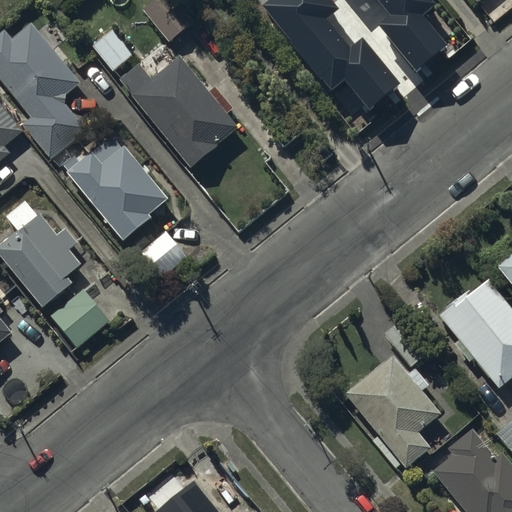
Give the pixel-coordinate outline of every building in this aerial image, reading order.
[(172,0),(152,0),(142,8),(168,41),(191,24),(172,0)] [(322,32),(301,6),(298,8),(291,0),(288,0),(279,7),(287,17),(273,27),(294,54),(322,32)] [(430,14),(418,0),(355,0),(335,16),(351,35),(334,49),(354,74),(392,44),(398,51),(409,42),(403,36),(430,14)] [(0,83),(27,117),(19,123),(49,161),(85,132),(63,104),(63,94),(77,83),(30,24),(10,39),(3,30),(0,32),(0,83)] [(131,54),(111,28),(89,45),(109,71),(131,54)] [(138,64),(118,80),(189,168),(237,130),(224,113),(230,108),(214,88),(207,93),(179,58),(150,80),(138,64)] [(0,158),(8,152),(2,145),(20,130),(0,104),(0,158)] [(165,197),(123,146),(120,149),(111,138),(92,153),(90,151),(77,162),(72,156),(63,164),(68,170),(65,172),(122,240),(149,217),(146,213),(165,197)] [(16,231),(0,243),(0,256),(40,307),(69,284),(64,277),(78,265),(67,251),(75,245),(63,229),(55,235),(39,214),(35,217),(24,202),(5,217),(16,231)] [(184,258),(164,233),(132,258),(152,284),(184,258)] [(511,251),(495,265),(511,285),(511,251)] [(511,310),(486,279),(469,294),(465,290),(436,314),(458,340),(454,344),(468,362),(473,358),(498,389),(511,376),(511,310)] [(108,322),(82,290),(50,315),(76,348),(108,322)] [(0,340),(10,332),(0,320),(0,301),(1,301),(0,299),(0,340)] [(422,352),(396,323),(383,335),(408,364),(422,352)] [(390,354),(343,394),(404,468),(430,447),(416,431),(438,412),(421,391),(427,386),(413,369),(407,374),(390,354)] [(511,419),(495,433),(511,453),(511,419)] [(453,455),(433,470),(465,511),(511,511),(511,467),(501,453),(493,459),(471,430),(448,448),(453,455)]
